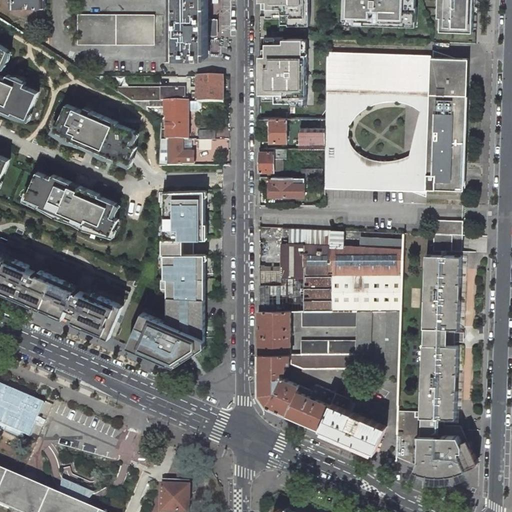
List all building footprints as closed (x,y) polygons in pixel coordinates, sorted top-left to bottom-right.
[(178,0),(178,10),(178,47),(178,56),(206,56),(206,48),(206,36),(215,36),(215,19),(206,19),(206,10),(205,0),(178,0)] [(259,0),(260,1),(264,1),(264,0),(267,0),(267,13),(267,16),(282,16),(282,25),(306,25),(306,12),(303,12),(303,0),(259,0)] [(343,0),(342,25),(420,27),(420,0),(343,0)] [(479,0),(441,0),(440,20),(445,20),(444,31),(478,33),(479,0)] [(79,44),(155,44),(155,15),(78,15),(79,44)] [(276,39),(276,37),(266,37),(266,55),(260,55),(260,93),(275,93),(275,102),(290,101),(290,105),(306,105),(306,54),(303,54),(304,39),(283,39),(283,43),(276,43),(276,39)] [(12,57),(0,49),(0,114),(12,119),(13,117),(28,124),(39,96),(24,90),(27,84),(13,78),(12,81),(7,79),(5,82),(0,80),(0,72),(3,74),(8,66),(12,57)] [(424,185),(425,184),(427,185),(427,188),(433,188),(440,189),(465,189),(470,58),(443,57),(443,61),(435,61),(436,57),(327,53),(326,119),(326,128),(326,148),(326,166),(326,184),(405,187),(408,178),(412,179),(412,180),(411,181),(412,182),(412,183),(413,184),(413,182),(421,185),(422,186),(424,186),(424,185)] [(214,76),(198,77),(198,102),(224,102),(224,76),(222,76),(214,76)] [(185,88),(120,88),(120,93),(133,101),(165,101),(185,102),(185,88)] [(165,101),(133,101),(148,111),(148,108),(165,108),(165,101)] [(185,102),(165,101),(165,108),(165,117),(167,117),(167,139),(168,139),(184,139),(190,139),(190,102),(185,102)] [(91,118),(67,109),(55,135),(70,141),(69,143),(90,152),(106,159),(105,161),(110,163),(121,165),(122,163),(131,167),(137,154),(138,151),(137,150),(140,138),(137,135),(119,127),(119,126),(92,115),(91,118)] [(326,128),(326,119),(271,119),(271,142),(287,142),(287,130),(291,130),(291,133),(300,133),(300,148),(326,148),(326,128)] [(216,131),(199,131),(200,139),(216,139),(216,131)] [(184,139),(168,139),(168,165),(183,165),(195,165),(195,154),(192,153),(192,139),(190,139),(184,139)] [(200,139),(198,139),(198,150),(214,149),(214,139),(200,139)] [(287,158),(287,148),(275,149),(274,151),(260,151),(260,172),(274,172),(274,158),(287,158)] [(303,177),(324,177),(325,168),(303,168),(303,177)] [(294,184),(294,177),(272,177),(272,184),(270,184),(271,196),(306,195),(305,183),(294,184)] [(52,184),(37,178),(26,203),(41,209),(39,212),(86,231),(87,229),(113,240),(119,225),(112,222),(118,209),(100,201),(100,200),(93,196),(81,191),(79,195),(70,191),(72,188),(54,180),(52,184)] [(173,295),(206,295),(206,254),(194,254),(194,239),(206,239),(205,196),(198,196),(198,190),(169,191),(169,205),(165,205),(165,272),(173,272),(173,295)] [(439,220),(438,234),(454,234),(463,235),(464,228),(464,221),(439,220)] [(434,251),(453,251),(453,243),(454,234),(438,234),(435,233),(435,246),(434,251)] [(0,238),(0,290),(110,337),(130,291),(1,236),(0,238)] [(417,465),(415,469),(419,470),(422,471),(427,473),(428,473),(433,474),(437,474),(440,474),(443,474),(446,474),(451,473),(452,473),(458,472),(462,471),(467,468),(466,466),(477,461),(461,425),(445,424),(445,417),(456,418),(458,390),(455,390),(455,373),(458,373),(459,354),(459,345),(455,345),(456,328),(460,328),(461,300),(458,300),(459,283),(462,283),(463,256),(427,254),(427,261),(426,282),(428,282),(428,299),(426,299),(425,327),(425,344),(424,344),(423,371),(424,371),(424,388),(422,388),(421,411),(398,410),(397,434),(397,456),(397,459),(417,465)] [(206,295),(173,295),(168,295),(168,315),(166,320),(143,311),(129,345),(175,365),(206,346),(206,295)] [(291,332),(291,310),(260,310),(260,332),(260,353),(290,353),(291,332)] [(357,325),(357,310),(333,310),(305,311),(302,310),(302,325),(357,325)] [(370,371),(372,310),(357,310),(357,325),(356,340),(356,353),(355,370),(370,371)] [(399,377),(401,310),(387,310),(385,377),(399,377)] [(356,353),(356,340),(301,339),(301,353),(356,353)] [(290,364),(290,353),(260,353),(260,372),(260,394),(267,404),(288,414),(298,390),(300,385),(282,378),(281,372),(281,371),(286,371),(285,364),(290,364)] [(353,367),(356,353),(301,353),(290,353),(290,364),(303,368),(353,367)] [(332,402),(336,392),(316,383),(311,395),(298,390),(288,414),(302,419),(321,428),(332,402)] [(0,384),(0,421),(31,434),(44,402),(0,384)] [(336,392),(332,402),(348,409),(352,399),(336,392)] [(376,451),(387,426),(348,409),(332,402),(321,428),(376,451)] [(100,511),(90,508),(64,496),(46,489),(24,480),(12,474),(0,469),(0,503),(13,509),(19,511),(20,511),(100,511)] [(174,480),(164,480),(162,511),(189,511),(190,494),(191,481),(176,480),(174,480)] [(64,496),(90,508),(98,499),(65,485),(64,496)]
